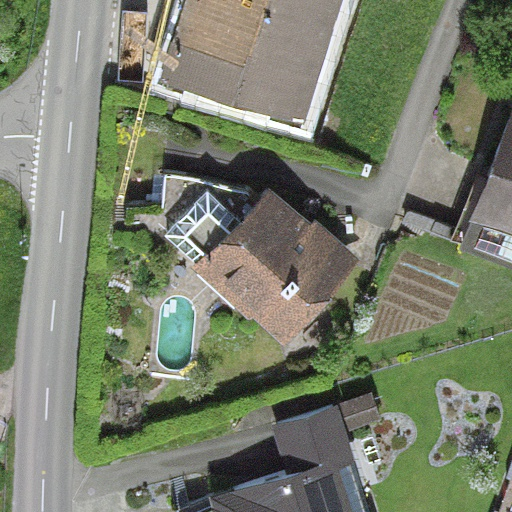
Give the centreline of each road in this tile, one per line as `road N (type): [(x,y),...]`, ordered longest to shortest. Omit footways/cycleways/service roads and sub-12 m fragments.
road 1 (tertiary): [(40,511),(68,125)]
road 2 (residential): [(474,0),(400,191)]
road 3 (tertiary): [(68,125),(81,0)]
